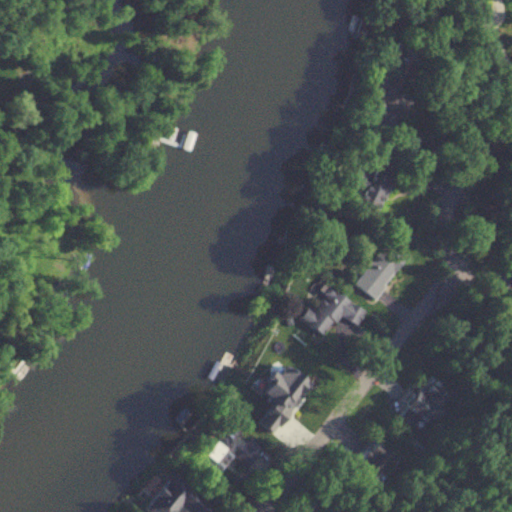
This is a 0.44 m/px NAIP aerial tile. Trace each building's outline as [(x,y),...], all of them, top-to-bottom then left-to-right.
[(423,56),(391,43),(366,101),(398,115),(423,56)] [(390,179),(360,167),(347,201),(377,213),(390,179)] [(511,235),(506,234),(501,263),(511,265),(511,235)] [(403,257),(384,242),(350,284),(370,300),(403,257)] [(323,335),(335,316),(353,327),(363,311),(324,287),(309,312),(302,307),(295,318),(323,335)] [(293,346),(263,342),(257,380),(292,386),(293,377),(320,381),(324,362),(291,357),(293,346)] [(446,398),(426,381),(416,394),(410,389),(395,407),(422,429),(446,398)] [(259,446),(220,421),(192,464),(212,477),(226,456),(245,468),(259,446)] [(353,464),(374,479),(390,456),(369,441),(353,464)] [(511,451),(500,455),(504,472),(511,469),(511,451)] [(139,510),(141,511),(171,511),(176,506),(185,511),(206,511),(211,505),(166,472),(139,510)]
